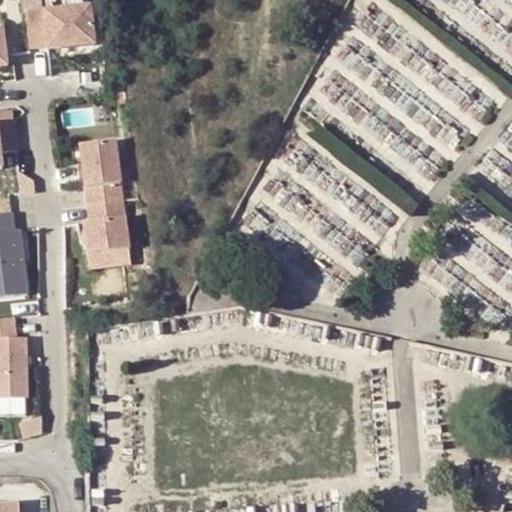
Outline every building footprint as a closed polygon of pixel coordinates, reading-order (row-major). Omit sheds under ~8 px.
[(89,7),(25,15),(29,50),(47,48),(48,51),(94,45),(89,7)] [(125,94),(112,95),(113,106),(127,105),(125,94)] [(86,256),(128,251),(114,142),(80,147),(89,224),(82,225),(86,256)] [(14,232),(12,215),(0,216),(0,299),(29,296),(20,232),(14,232)] [(15,320),(0,321),(0,400),(28,400),(27,340),(17,340),(15,320)] [(43,417),(21,425),(25,440),(43,434),(43,417)] [(24,511),(24,503),(0,504),(0,511),(24,511)]
